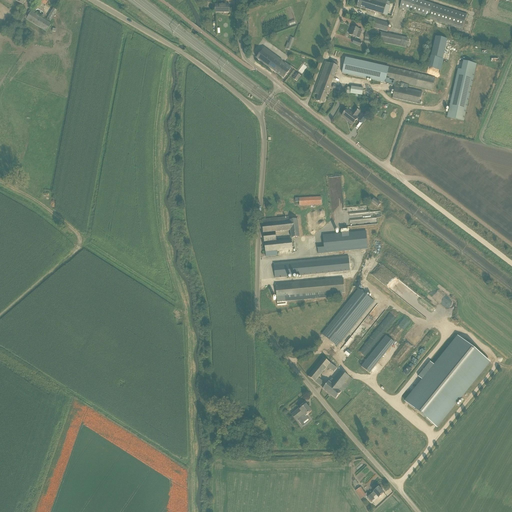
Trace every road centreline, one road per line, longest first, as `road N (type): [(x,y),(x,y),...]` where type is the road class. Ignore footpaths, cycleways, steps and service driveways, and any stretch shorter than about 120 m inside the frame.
road 1 (track): [(215,511),(214,330),(188,218),(184,54)]
road 2 (unclassified): [(418,511),(261,319),(261,113)]
road 3 (unclassified): [(261,113),(184,54),(90,0)]
road 4 (track): [(511,263),(396,176)]
